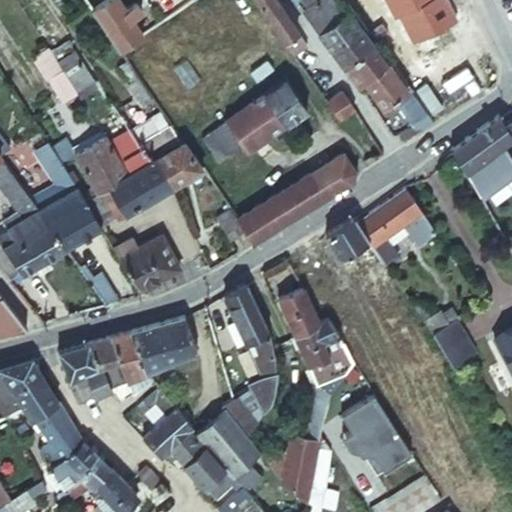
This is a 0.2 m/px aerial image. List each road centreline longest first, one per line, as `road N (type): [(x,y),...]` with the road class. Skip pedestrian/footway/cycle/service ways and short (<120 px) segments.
road 1 (residential): [(0,341),(183,288),(245,260),(511,91)]
road 2 (unknown): [(377,176),(222,0)]
